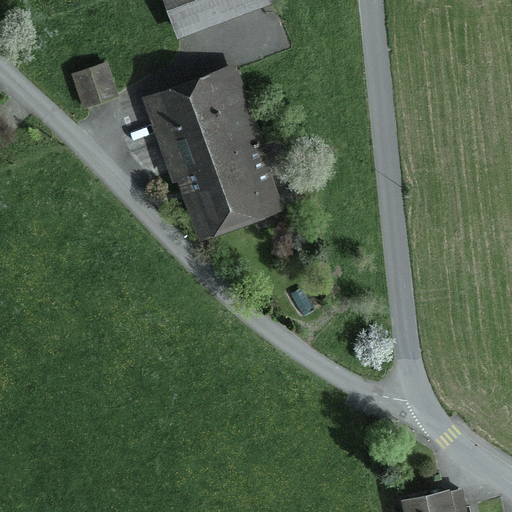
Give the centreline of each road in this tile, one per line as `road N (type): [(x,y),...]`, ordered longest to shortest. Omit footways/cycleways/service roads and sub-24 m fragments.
road 1 (unclassified): [(419,402),(346,384),(255,324),(0,72)]
road 2 (unclassified): [(374,0),(419,402)]
road 3 (unclassified): [(419,402),(444,435),(511,482)]
